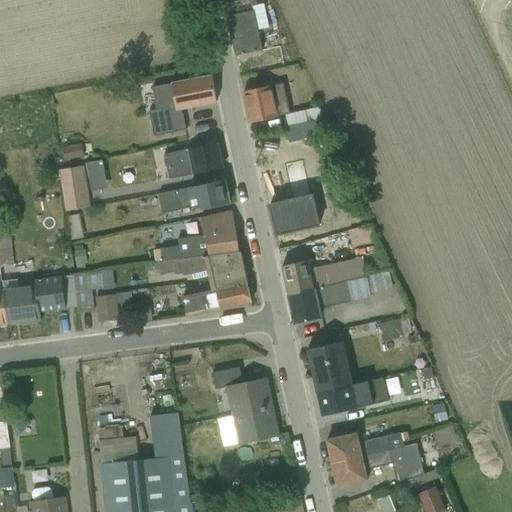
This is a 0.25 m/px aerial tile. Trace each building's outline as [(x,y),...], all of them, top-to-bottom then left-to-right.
[(239,58),(265,52),(256,12),(230,18),(239,58)] [(279,57),(281,74),(300,71),(298,55),(279,57)] [(180,113),(221,105),(216,77),(175,85),(180,113)] [(254,124),(284,118),(277,87),(248,93),(254,124)] [(305,131),(339,123),(337,111),(303,118),(305,131)] [(334,157),(334,130),(309,130),(309,158),(334,157)] [(173,184),(227,172),(221,145),(167,157),(173,184)] [(86,162),(59,168),(69,212),(96,206),(86,162)] [(261,173),(268,205),(297,199),(290,166),(261,173)] [(203,213),(235,207),(230,182),(198,188),(203,213)] [(277,243),(306,236),(297,199),(268,205),(277,243)] [(206,217),(209,236),(240,231),(237,212),(206,217)] [(370,260),(375,259),(373,249),(390,246),(387,228),(365,232),(370,260)] [(213,259),(244,253),(240,231),(209,236),(213,259)] [(322,241),(326,287),(382,282),(380,261),(366,262),(364,237),(322,241)] [(283,268),(290,298),(319,291),(312,261),(283,268)] [(340,322),(388,314),(382,283),(334,292),(340,322)] [(146,290),(150,315),(168,312),(167,299),(192,296),(190,284),(146,290)] [(15,328),(46,323),(42,287),(10,291),(15,328)] [(189,317),(256,304),(253,288),(186,301),(189,317)] [(0,329),(15,328),(10,291),(0,291),(0,329)] [(297,327),(326,321),(319,291),(290,298),(297,327)] [(117,296),(94,297),(95,321),(118,320),(117,296)] [(421,317),(391,327),(397,346),(427,336),(421,317)] [(345,387),(356,385),(347,342),(304,350),(312,393),(345,387)] [(192,357),(196,387),(221,383),(216,354),(192,357)] [(228,382),(233,412),(276,404),(270,373),(228,382)] [(377,413),(393,413),(393,407),(405,406),(405,384),(376,385),(377,413)] [(345,387),(312,393),(316,416),(350,409),(345,387)] [(239,442),(282,434),(276,404),(233,412),(239,442)] [(194,511),(195,511),(177,415),(147,416),(150,456),(97,463),(101,511),(194,511)] [(5,421),(0,421),(0,449),(8,450),(5,421)] [(323,440),(327,463),(402,447),(399,433),(387,435),(386,426),(357,433),(323,440)] [(332,487),(367,480),(365,470),(392,465),(397,482),(421,474),(416,444),(402,447),(327,463),(332,487)] [(45,469),(46,482),(65,481),(64,468),(45,469)] [(257,474),(219,477),(220,490),(258,487),(257,474)] [(66,511),(65,498),(51,498),(50,491),(49,489),(47,489),(34,490),(32,491),(31,492),(30,502),(26,502),(27,511),(66,511)] [(456,511),(451,492),(436,496),(440,511),(456,511)]
